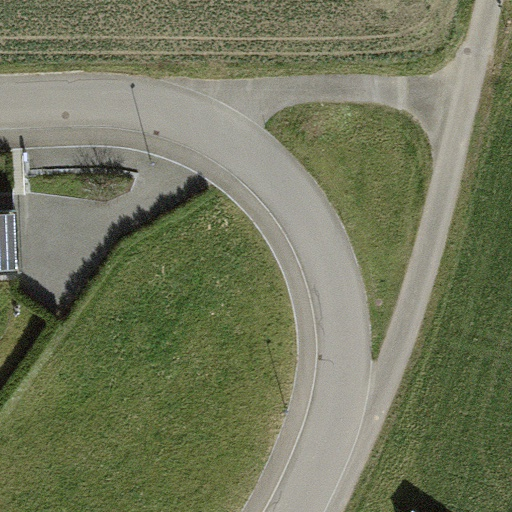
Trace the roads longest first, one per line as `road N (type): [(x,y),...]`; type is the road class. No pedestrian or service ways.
road 1 (residential): [(0,116),(177,124),(323,239),(343,360),(324,481),(305,511)]
road 2 (track): [(342,511),(436,259),(497,0)]
